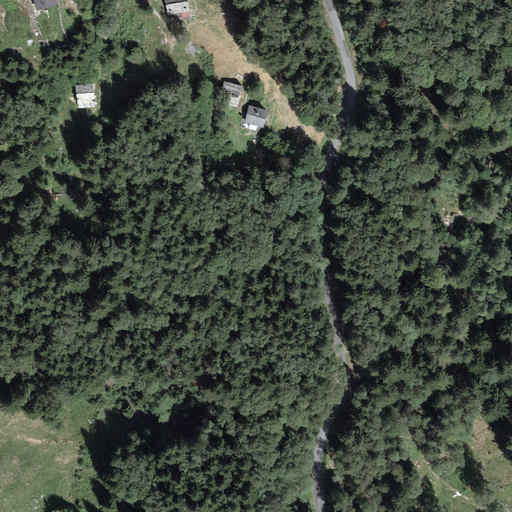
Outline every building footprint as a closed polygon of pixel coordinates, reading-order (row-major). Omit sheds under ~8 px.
[(56,2),(55,0),(33,0),(37,9),(56,2)] [(189,10),(187,0),(164,0),(167,15),(189,10)] [(238,105),(241,85),(225,82),(221,102),(238,105)] [(94,101),(93,83),(76,85),(77,103),(94,101)] [(268,110),(249,105),(244,122),(263,127),(268,110)]
